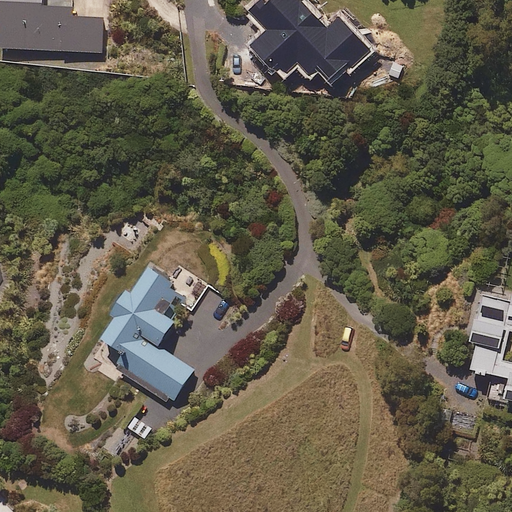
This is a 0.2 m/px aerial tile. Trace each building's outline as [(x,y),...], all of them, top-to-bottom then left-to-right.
[(0,0),(0,47),(102,52),(103,17),(72,16),(73,7),(42,6),(41,0),(0,0)] [(341,42),(301,0),(271,0),(254,16),(308,73),(341,42)] [(180,288),(148,266),(130,293),(125,290),(109,314),(114,317),(99,340),(126,358),(121,365),(174,400),(194,369),(157,345),(173,321),(163,314),(180,288)] [(511,293),(510,301),(478,294),(469,341),(475,342),(469,369),(508,377),(503,399),(511,401),(511,293)] [(152,429),(135,417),(128,426),(144,439),(152,429)]
